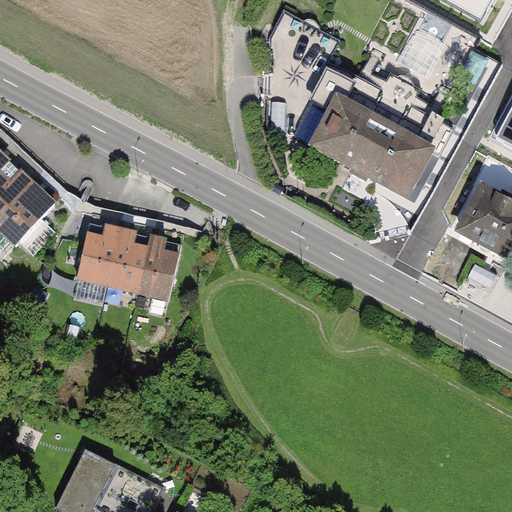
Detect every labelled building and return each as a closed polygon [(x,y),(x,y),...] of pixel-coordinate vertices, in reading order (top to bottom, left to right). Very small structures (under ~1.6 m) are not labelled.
[(442,0),(483,22),(494,0),(442,0)] [(511,98),(492,136),(511,146),(511,98)] [(438,161),(338,108),(310,160),(410,213),(438,161)] [(0,169),(9,160),(0,151),(0,169)] [(0,217),(33,183),(9,160),(0,169),(0,217)] [(57,206),(33,183),(0,217),(0,231),(17,247),(57,206)] [(511,211),(484,196),(460,241),(511,268),(511,211)] [(121,232),(90,226),(80,278),(112,284),(121,232)] [(153,238),(121,232),(112,284),(143,290),(153,238)] [(185,244),(153,238),(143,290),(175,296),(185,244)] [(160,511),(171,487),(93,452),(66,511),(160,511)]
